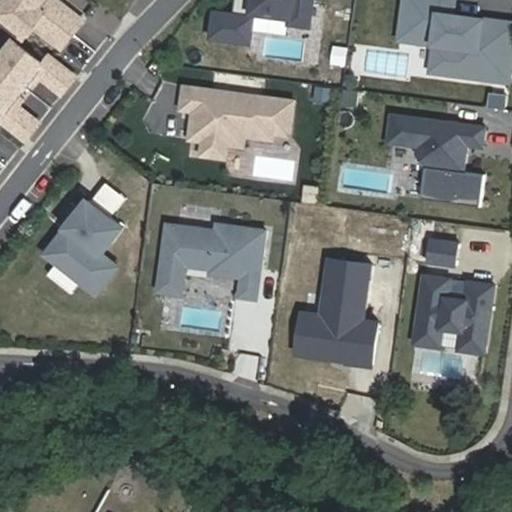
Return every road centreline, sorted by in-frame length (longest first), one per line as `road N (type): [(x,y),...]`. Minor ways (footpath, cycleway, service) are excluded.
road 1 (residential): [(0,361),(214,385),(438,471),(483,462),(501,448),(511,423)]
road 2 (residential): [(171,0),(120,52),(0,206)]
